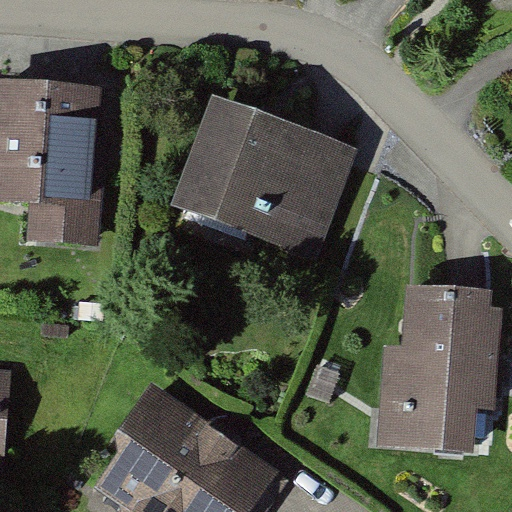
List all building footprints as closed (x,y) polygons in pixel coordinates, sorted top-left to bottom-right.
[(108,97),(0,91),(0,210),(31,212),(29,252),(99,256),(108,97)] [(355,158),(214,109),(178,213),(319,262),(355,158)] [(506,303),(410,295),(405,357),(382,355),(373,458),(474,466),(478,417),(496,418),(506,303)] [(0,493),(8,494),(11,376),(0,375),(0,493)] [(258,511),(278,485),(154,394),(111,453),(119,459),(86,504),(96,511),(258,511)]
